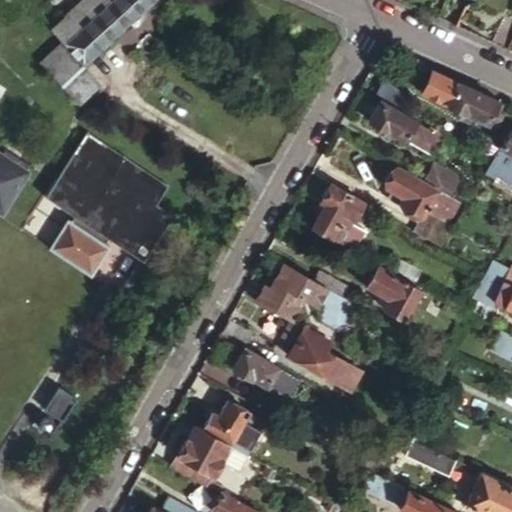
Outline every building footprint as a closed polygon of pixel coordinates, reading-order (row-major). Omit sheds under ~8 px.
[(27,4),(23,0),(0,0),(0,14),(7,22),(27,4)] [(154,0),(107,0),(61,42),(81,64),(154,0)] [(81,64),(61,42),(40,61),(78,101),(98,83),(81,64)] [(384,81),(376,94),(393,104),(401,90),(384,81)] [(502,102),(456,81),(445,103),(487,122),(493,108),(498,110),(502,102)] [(445,134),(426,123),(425,125),(379,99),(368,119),(387,130),(388,129),(405,139),(406,138),(433,154),(445,134)] [(511,127),(510,127),(491,160),(507,168),(511,158),(511,127)] [(0,209),(0,215),(89,273),(109,241),(104,238),(107,234),(141,258),(172,213),(156,201),(168,183),(88,128),(56,174),(42,165),(8,143),(2,153),(0,151),(0,206),(1,207),(0,209)] [(456,175),(432,162),(423,177),(447,191),(456,175)] [(412,230),(439,245),(448,231),(444,228),(458,201),(396,165),(395,167),(392,165),(389,167),(382,178),(383,182),(386,184),(384,186),(403,196),(399,203),(421,215),(412,230)] [(354,196),(311,171),(300,191),(318,201),(319,200),(325,203),(312,225),(311,227),(329,237),(330,235),(343,243),(351,230),(338,222),(354,196)] [(0,215),(0,445),(103,283),(0,215)] [(397,258),(391,269),(413,280),(419,270),(397,258)] [(342,297),(314,280),(283,262),(273,280),(316,305),(319,301),(317,310),(333,320),(340,313),(347,300),(342,297)] [(421,290),(377,264),(366,285),(388,298),(383,307),(404,320),(421,290)] [(511,283),(511,265),(510,264),(501,279),(511,283)] [(119,291),(133,302),(149,278),(135,268),(119,291)] [(320,270),(314,280),(342,297),(348,287),(320,270)] [(511,283),(501,279),(483,271),(477,283),(470,295),(490,305),(492,300),(511,309),(511,283)] [(263,283),(254,300),(290,320),(292,322),(301,306),(263,283)] [(445,304),(439,300),(436,306),(441,310),(445,304)] [(242,345),(250,331),(227,318),(219,332),(242,345)] [(329,343),(292,322),(290,320),(281,335),(293,343),(287,354),(349,390),(361,370),(325,349),(329,343)] [(511,334),(502,330),(493,351),(511,359),(511,334)] [(265,358),(242,345),(230,367),(249,378),(250,376),(273,389),(274,385),(280,388),(289,372),(265,358)] [(448,357),(438,352),(428,370),(437,374),(448,357)] [(407,394),(395,387),(383,407),(396,413),(407,394)] [(271,397),(264,410),(288,424),(295,410),(271,397)] [(210,410),(201,428),(229,444),(247,410),(226,398),(217,414),(210,410)] [(247,410),(229,444),(241,450),(259,416),(247,410)] [(229,444),(201,428),(193,424),(186,437),(185,436),(175,453),(211,473),(220,458),(237,467),(245,453),(241,450),(229,444)] [(455,460),(405,437),(402,444),(405,445),(402,454),(405,455),(405,456),(447,476),(455,460)] [(175,453),(169,463),(205,484),(211,473),(175,453)] [(511,511),(511,485),(479,470),(463,506),(476,511),(511,511)] [(386,478),(371,471),(365,482),(381,489),(386,478)] [(459,511),(460,511),(386,478),(381,489),(401,498),(397,506),(411,511),(459,511)] [(255,511),(218,491),(208,509),(213,511),(255,511)] [(193,511),(167,497),(160,511),(161,511),(193,511)]
